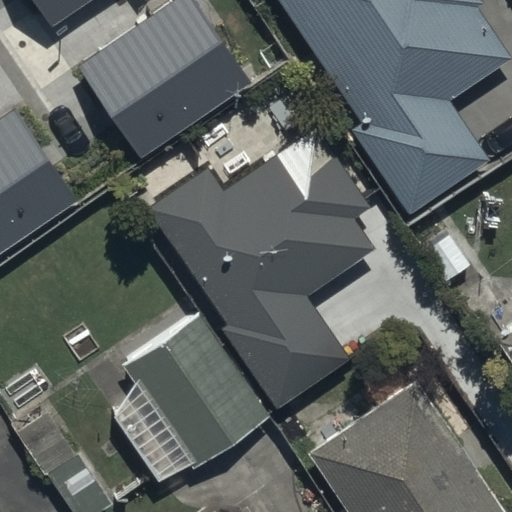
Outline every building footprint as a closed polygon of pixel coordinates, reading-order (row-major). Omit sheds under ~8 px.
[(284,0),(359,112),(347,120),(404,205),(489,148),(451,92),(511,52),(476,0),(284,0)] [(208,158),(146,197),(276,401),(348,351),(306,290),(375,242),(353,210),(370,199),(314,118),(223,181),(208,158)] [(266,407),(199,302),(121,353),(140,383),(113,399),(161,474),(266,407)] [(511,319),(495,331),(511,354),(511,319)] [(511,511),(418,367),(304,439),(351,511),(511,511)] [(40,395),(10,416),(75,511),(85,511),(112,494),(78,443),(74,446),(40,395)]
